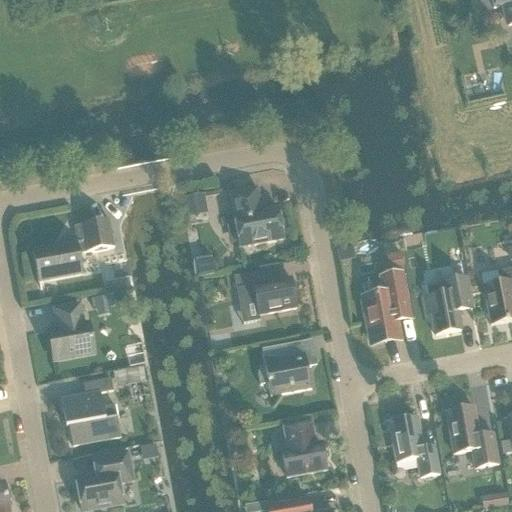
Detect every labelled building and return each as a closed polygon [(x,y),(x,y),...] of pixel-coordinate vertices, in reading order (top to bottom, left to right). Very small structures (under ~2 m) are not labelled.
[(511,0),(489,0),(492,11),(502,8),(507,28),(511,26),(511,0)] [(229,195),(239,249),(283,241),(277,209),(261,212),(257,190),(229,195)] [(108,221),(80,226),(83,243),(33,252),(39,283),(81,275),(78,256),(113,249),(108,221)] [(490,327),(511,322),(511,287),(511,282),(511,281),(511,269),(497,273),(499,284),(482,287),(490,327)] [(234,278),(237,295),(253,292),(258,317),(296,310),(290,280),(261,285),(259,273),(234,278)] [(407,304),(401,274),(380,278),(383,295),(362,299),(370,342),(399,337),(393,306),(407,304)] [(426,316),(431,315),(433,326),(435,337),(460,332),(455,306),(470,303),(465,279),(446,283),(426,287),(428,299),(423,299),(426,316)] [(48,333),(53,362),(93,355),(88,326),(83,327),(79,306),(54,311),(57,331),(48,333)] [(311,357),(310,356),(295,358),(293,345),(261,351),(264,364),(257,373),(260,387),(267,385),(270,398),(310,390),(306,369),(310,368),(311,357)] [(60,401),(65,429),(68,428),(72,448),(121,439),(115,406),(102,409),(100,395),(112,392),(110,380),(82,385),(85,397),(60,401)] [(478,438),(473,409),(446,414),(453,456),(471,453),(474,470),(498,466),(493,435),(478,438)] [(422,450),(416,419),(388,424),(396,464),(416,461),(420,479),(439,476),(434,448),(422,450)] [(286,479),(326,472),(321,444),(313,446),(312,440),(313,440),(311,424),(283,429),(287,451),(281,452),(286,479)] [(118,485),(133,483),(127,454),(99,459),(102,475),(75,481),(81,510),(97,507),(97,510),(122,505),(118,485)] [(0,511),(8,511),(3,485),(0,485),(0,511)] [(332,511),(333,511),(328,511),(296,511),(294,502),(267,507),(267,511),(332,511)]
